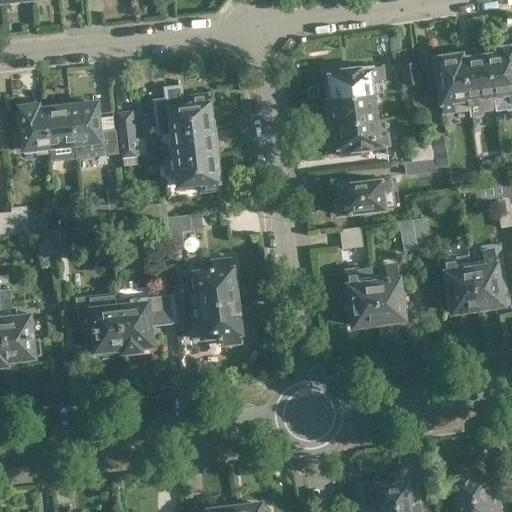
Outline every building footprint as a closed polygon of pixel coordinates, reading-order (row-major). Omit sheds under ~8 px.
[(511,104),(511,49),(511,47),(501,48),(502,52),(486,55),(490,81),(492,96),(494,107),(511,104)] [(442,114),(454,113),(452,101),(466,99),(460,54),(434,58),(442,114)] [(490,81),(486,55),(461,58),(460,54),(466,99),(467,106),(479,105),(478,98),(492,96),(490,81)] [(403,84),(417,82),(413,59),(399,61),(403,84)] [(326,98),(376,93),(374,79),(383,78),(382,65),(349,69),(348,66),(327,69),(329,88),(325,89),(326,98)] [(182,101),(180,88),(167,90),(168,101),(156,102),(160,135),(161,135),(211,128),(207,94),(187,97),(188,100),(182,101)] [(424,109),(422,91),(410,93),(413,111),(424,109)] [(377,104),(376,93),(326,98),(329,125),(370,120),(368,105),(377,104)] [(96,103),(70,106),(74,144),(75,143),(87,142),(87,149),(116,146),(115,131),(99,133),(96,103)] [(36,105),(18,107),(19,112),(16,113),(18,125),(20,124),(21,132),(13,133),(15,150),(36,148),(36,154),(49,152),(48,146),(44,108),(36,109),(36,105)] [(74,144),(70,106),(44,108),(48,146),(61,145),(62,151),(75,150),(75,143),(74,144)] [(120,141),(134,139),(131,112),(117,114),(120,141)] [(381,135),(379,119),(370,120),(329,125),(331,137),(335,137),(337,154),(359,151),(359,149),(386,145),(385,135),(381,135)] [(162,142),(166,145),(172,144),(174,159),(214,154),(214,153),(217,152),(215,139),(213,140),(211,128),(161,135),(162,142)] [(442,132),(429,134),(430,144),(432,157),(434,167),(447,166),(442,132)] [(134,139),(120,141),(122,158),(136,156),(134,140),(134,139)] [(134,140),(136,156),(146,155),(144,139),(134,140)] [(409,160),(432,157),(430,144),(408,147),(409,160)] [(219,189),(214,154),(174,159),(166,161),(167,175),(176,174),(178,185),(199,182),(200,192),(219,189)] [(434,172),(432,157),(409,160),(411,175),(434,172)] [(379,193),(389,191),(387,180),(339,185),(341,200),(335,200),(337,214),(381,208),(379,193)] [(106,205),(122,203),(121,188),(104,190),(106,205)] [(82,213),(80,193),(68,194),(70,214),(82,213)] [(511,220),(509,203),(508,196),(496,198),(501,228),(511,226),(511,220)] [(152,219),(165,218),(164,204),(135,207),(137,221),(152,219)] [(10,209),(12,234),(27,232),(24,207),(10,209)] [(0,234),(12,234),(10,209),(0,210),(0,234)] [(165,218),(167,233),(190,230),(188,215),(165,218)] [(411,219),(416,250),(429,248),(424,217),(411,219)] [(168,239),(167,233),(165,218),(152,219),(155,241),(168,239)] [(403,252),(416,250),(411,219),(398,221),(403,252)] [(342,249),(362,246),(360,226),(339,229),(342,249)] [(50,231),(52,255),(65,253),(62,230),(50,231)] [(40,256),(52,255),(50,231),(37,232),(40,256)] [(468,262),(475,307),(502,303),(494,252),(482,254),(483,259),(468,262)] [(475,307),(468,262),(456,264),(455,257),(442,259),(450,311),(475,307)] [(178,306),(236,300),(232,259),(212,261),(213,267),(208,268),(209,271),(195,273),(197,293),(177,295),(178,306)] [(385,273),(371,275),(378,323),(396,321),(396,318),(403,317),(396,264),(384,266),(385,273)] [(378,323),(371,275),(357,277),(356,270),(344,271),(351,324),(359,323),(359,325),(378,323)] [(11,307),(9,290),(0,290),(0,310),(1,319),(5,365),(7,365),(6,361),(40,356),(38,340),(31,341),(28,315),(17,317),(16,307),(11,307)] [(178,325),(174,294),(129,300),(130,305),(117,306),(121,348),(121,352),(139,350),(139,346),(151,345),(147,313),(162,311),(164,327),(178,325)] [(117,306),(116,295),(80,299),(82,314),(90,313),(92,335),(85,335),(87,350),(93,349),(94,351),(121,348),(117,306)] [(236,300),(178,306),(180,327),(193,326),(192,319),(200,318),(202,338),(216,337),(216,339),(220,339),(221,344),(241,342),(236,300)] [(500,511),(498,493),(486,494),(484,477),(469,479),(468,474),(456,476),(457,481),(454,481),(458,511),(500,511)] [(406,487),(406,483),(370,488),(372,503),(381,502),(382,511),(422,511),(418,485),(406,487)] [(233,506),(234,511),(260,511),(260,503),(233,506)]
